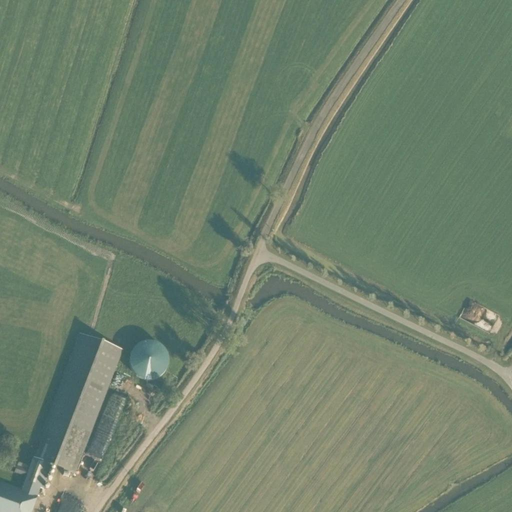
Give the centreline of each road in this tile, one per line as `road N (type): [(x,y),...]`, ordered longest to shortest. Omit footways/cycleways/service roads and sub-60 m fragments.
road 1 (unclassified): [(96,511),(210,356),(257,253)]
road 2 (track): [(257,253),(316,125),(400,0)]
road 3 (unclassified): [(510,381),(484,361),(257,253)]
